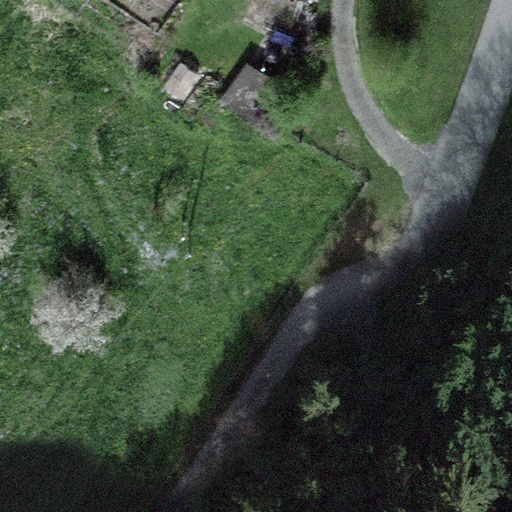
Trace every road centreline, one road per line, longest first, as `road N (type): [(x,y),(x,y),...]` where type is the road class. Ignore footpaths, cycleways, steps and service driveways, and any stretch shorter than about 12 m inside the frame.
road 1 (unclassified): [(511,32),(331,511)]
road 2 (track): [(158,511),(309,324),(365,294),(418,291),(511,207)]
